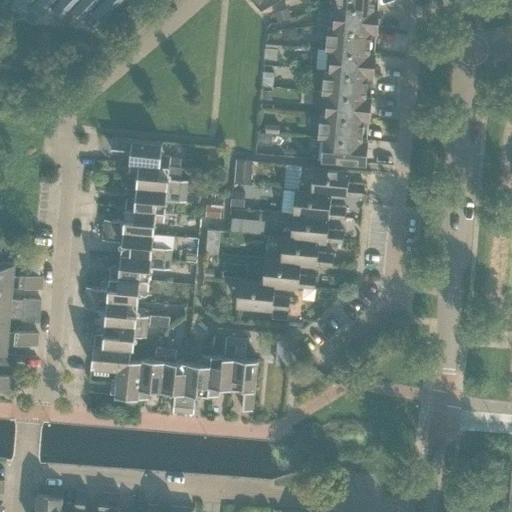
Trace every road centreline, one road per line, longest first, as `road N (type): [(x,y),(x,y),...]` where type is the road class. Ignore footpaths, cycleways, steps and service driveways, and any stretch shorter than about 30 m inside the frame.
road 1 (residential): [(33,411),(47,353),(73,114),(200,0)]
road 2 (residential): [(408,511),(22,470)]
road 3 (residential): [(423,0),(410,5),(397,287),(389,305)]
road 4 (tertiary): [(447,327),(468,47)]
road 5 (tertiary): [(421,511),(447,327)]
